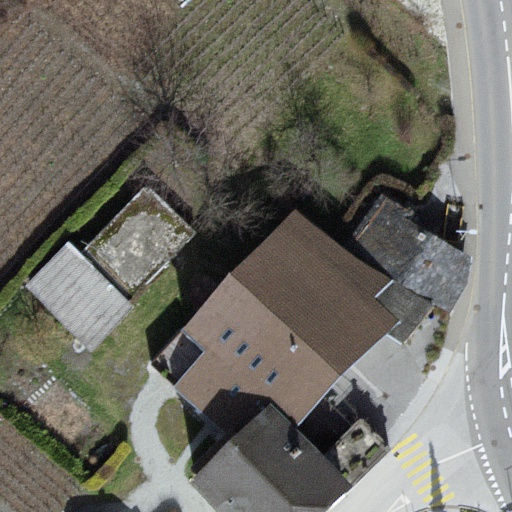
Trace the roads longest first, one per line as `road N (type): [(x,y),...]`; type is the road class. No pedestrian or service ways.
road 1 (tertiary): [(511,417),(502,323),(511,206)]
road 2 (unclassified): [(374,511),(424,470),(511,429)]
